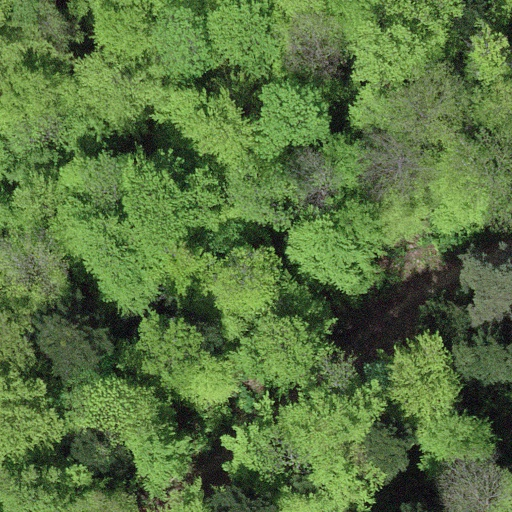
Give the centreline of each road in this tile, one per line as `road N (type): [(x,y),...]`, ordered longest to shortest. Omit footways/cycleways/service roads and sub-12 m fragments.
road 1 (track): [(511,261),(391,317),(164,511)]
road 2 (track): [(178,0),(0,140)]
